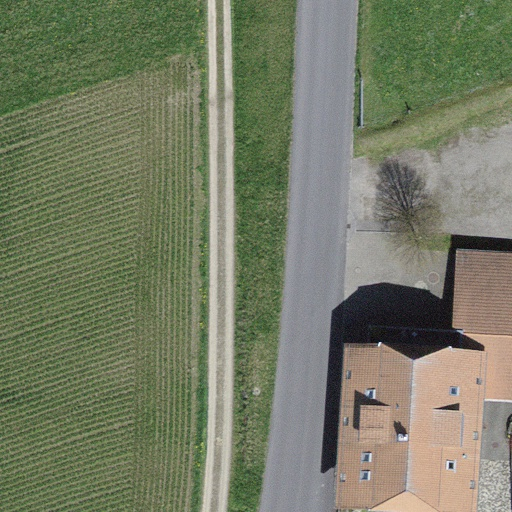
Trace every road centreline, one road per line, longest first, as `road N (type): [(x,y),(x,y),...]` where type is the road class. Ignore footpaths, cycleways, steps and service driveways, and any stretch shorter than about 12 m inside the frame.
road 1 (residential): [(335,0),(328,179),(294,511)]
road 2 (track): [(214,0),(222,313),(212,511)]
